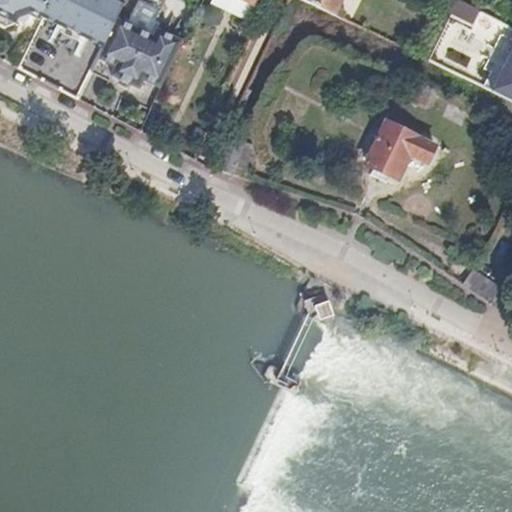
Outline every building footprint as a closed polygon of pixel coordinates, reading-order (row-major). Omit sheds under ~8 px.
[(42,23),(52,0),(0,0),(0,30),(3,32),(14,28),(17,21),(27,20),(40,26),(42,23)] [(118,18),(123,7),(109,0),(52,0),(42,23),(101,51),(116,23),(118,18)] [(234,0),(254,10),(258,0),(234,0)] [(339,14),(345,0),(297,0),(344,23),(346,17),(339,14)] [(473,29),(480,15),(453,3),(447,16),(450,18),(473,29)] [(161,93),(183,46),(157,33),(153,41),(116,23),(101,51),(96,61),(114,70),(110,79),(139,92),(143,84),(161,93)] [(511,54),(492,95),(511,104),(511,54)] [(110,79),(114,70),(96,61),(89,75),(107,84),(110,79)] [(436,116),(447,93),(435,88),(429,99),(412,90),(418,79),(406,74),(395,97),(436,116)] [(150,115),(161,93),(143,84),(139,92),(110,79),(107,84),(103,92),(150,115)] [(462,131),(470,115),(450,105),(442,121),(462,131)] [(398,183),(410,159),(427,167),(435,152),(387,128),(367,168),(398,183)] [(233,181),(243,149),(228,144),(217,176),(233,181)] [(358,240),(362,232),(353,228),(349,236),(358,240)] [(497,292),(471,273),(462,288),(488,306),(497,292)]
